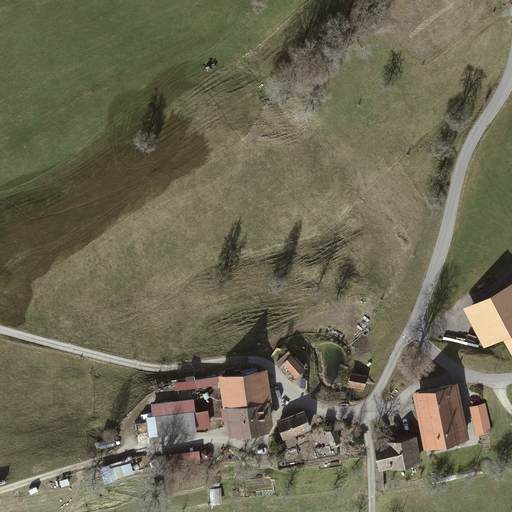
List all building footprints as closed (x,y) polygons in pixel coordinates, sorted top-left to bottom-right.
[(511,282),(462,308),(483,348),(500,339),(511,361),(511,360),(511,282)] [(288,355),(280,364),(294,378),(302,370),(288,355)] [(216,375),(225,436),(260,431),(267,423),(264,400),(268,400),(263,368),(216,375)] [(352,375),(350,387),(362,389),(365,378),(352,375)] [(211,377),(169,381),(169,390),(211,386),(211,377)] [(410,394),(420,447),(467,438),(466,432),(473,431),(474,435),(490,432),(485,403),(468,406),(469,410),(462,411),(457,385),(410,394)] [(186,399),(144,402),(147,435),(189,431),(189,427),(206,426),(204,409),(187,411),(186,399)] [(301,410),(276,421),(284,439),(309,429),(301,410)] [(330,428),(322,432),(329,446),(337,442),(330,428)] [(374,444),(378,468),(418,461),(413,436),(374,444)] [(188,451),(159,454),(161,465),(189,461),(188,451)] [(217,487),(206,488),(207,502),(219,502),(217,487)]
